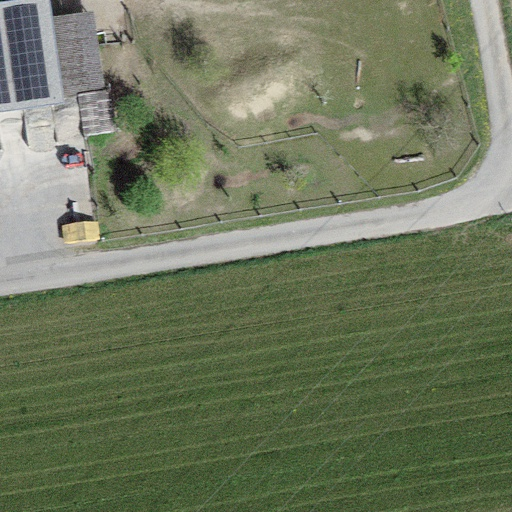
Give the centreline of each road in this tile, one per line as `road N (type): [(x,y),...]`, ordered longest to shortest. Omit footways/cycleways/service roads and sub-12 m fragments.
road 1 (unclassified): [(511,197),(0,272)]
road 2 (unclassified): [(489,0),(511,139)]
